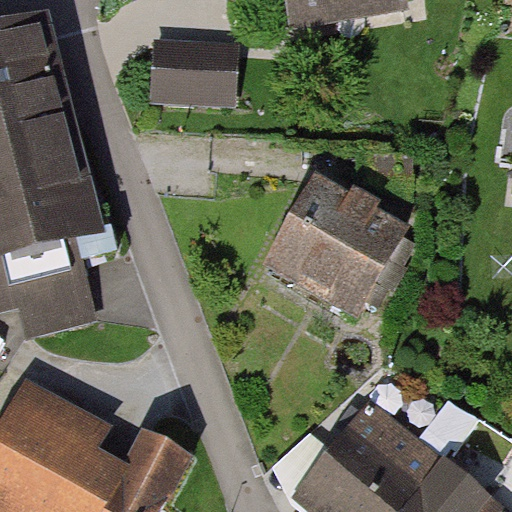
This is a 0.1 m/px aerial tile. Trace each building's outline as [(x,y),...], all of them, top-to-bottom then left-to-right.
[(283,0),(286,25),(404,5),(403,0),(283,0)] [(95,238),(43,31),(0,41),(0,312),(25,306),(32,336),(93,321),(73,244),(95,238)] [(231,54),(159,51),(157,105),(228,108),(231,54)] [(318,190),(273,271),(360,318),(404,238),(373,221),(378,212),(354,199),(349,207),(318,190)] [(455,398),(436,427),(468,448),(488,419),(455,398)] [(0,440),(0,510),(3,511),(161,511),(187,466),(147,445),(126,484),(93,467),(100,455),(17,410),(0,440)] [(498,511),(370,413),(296,501),(310,511),(498,511)]
